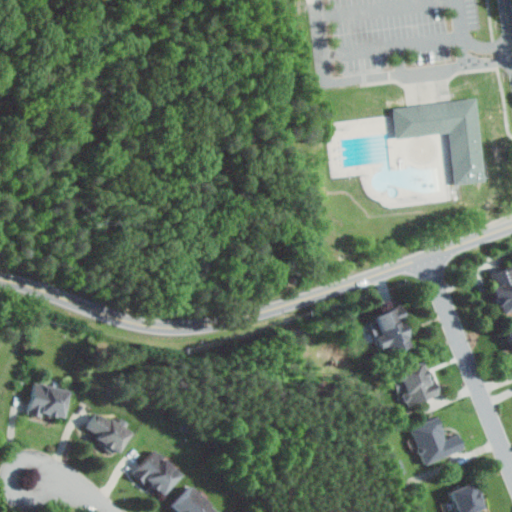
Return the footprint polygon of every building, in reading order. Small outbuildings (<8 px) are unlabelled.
[(392,105),(396,141),(452,133),(458,187),(489,184),(479,96),(392,105)] [(511,312),(511,268),(492,276),(508,314),(511,312)] [(376,316),(389,355),(419,346),(406,306),(376,316)] [(511,319),(511,320),(511,323),(511,325),(503,329),(510,350),(511,349),(511,319)] [(430,360),(396,373),(409,407),(443,394),(430,360)] [(68,420),(74,390),(37,382),(31,413),(68,420)] [(136,433),(103,410),(88,430),(121,454),(136,433)] [(468,449),(463,433),(450,437),(443,417),(415,426),(427,463),(468,449)] [(167,495),(186,474),(159,449),(136,473),(148,484),(151,481),(167,495)] [(489,511),(479,482),(454,491),(462,511),(489,511)] [(222,511),(195,485),(176,504),(184,511),(222,511)]
